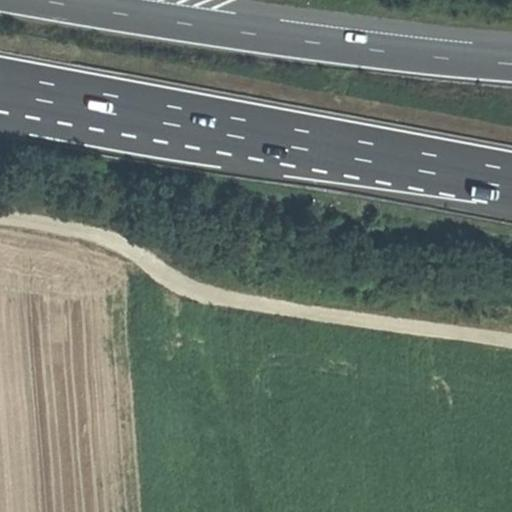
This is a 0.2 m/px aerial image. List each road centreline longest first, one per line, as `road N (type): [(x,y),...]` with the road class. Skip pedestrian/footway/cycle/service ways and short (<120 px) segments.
road 1 (trunk): [(0,72),(511,168)]
road 2 (trunk): [(511,64),(264,37),(49,0)]
